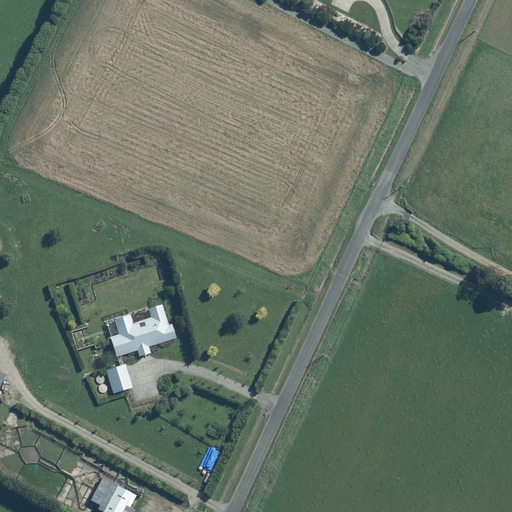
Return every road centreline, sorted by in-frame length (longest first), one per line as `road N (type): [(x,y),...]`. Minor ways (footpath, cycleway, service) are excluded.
road 1 (residential): [(232,511),(471,0)]
road 2 (track): [(511,306),(361,236)]
